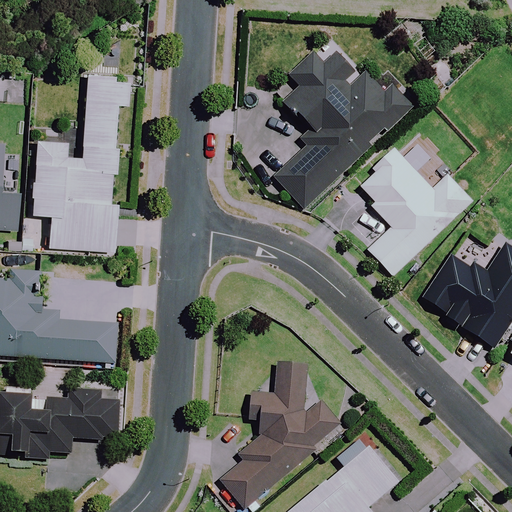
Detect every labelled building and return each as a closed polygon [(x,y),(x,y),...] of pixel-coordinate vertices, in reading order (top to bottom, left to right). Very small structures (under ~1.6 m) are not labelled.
[(323,67),(312,56),(288,80),(298,90),(284,104),(312,132),(300,144),(306,149),(274,180),(304,211),(388,129),(390,131),(411,111),(389,88),(383,93),(359,70),(354,75),(335,56),(323,67)] [(127,78),(85,75),(81,160),(64,159),(65,144),(33,142),(29,215),(49,216),(47,249),(112,252),(115,204),(111,204),(116,106),(125,107),(127,78)] [(0,229),(14,230),(16,193),(0,192),(0,168),(1,144),(0,143),(0,229)] [(432,192),(394,151),(372,172),(375,175),(360,189),(375,204),(371,208),(392,230),(368,252),(392,278),(472,204),(447,177),(432,192)] [(511,318),(511,252),(505,248),(483,280),(452,259),(422,301),(491,349),(511,318)] [(38,276),(7,274),(7,280),(0,279),(0,357),(114,365),(117,326),(60,323),(60,314),(36,313),(38,276)] [(307,366),(277,363),(274,397),(250,395),(248,423),(257,424),(261,435),(238,456),(243,462),(219,483),(246,511),(340,427),(320,404),(309,414),(304,409),(307,366)] [(103,440),(117,442),(120,394),(69,390),(69,401),(53,400),(33,398),(33,389),(0,387),(0,459),(52,464),(53,455),(73,456),(74,443),(103,445),(103,440)] [(398,484),(370,449),(290,511),(369,511),(367,509),(398,484)]
